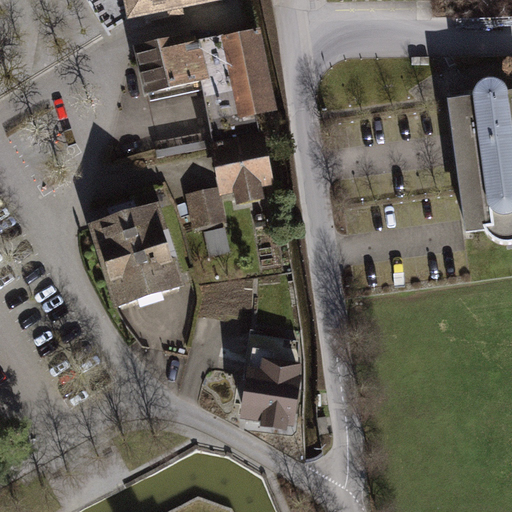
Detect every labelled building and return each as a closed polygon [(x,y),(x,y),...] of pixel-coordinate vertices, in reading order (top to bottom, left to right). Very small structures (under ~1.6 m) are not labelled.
[(222,34),(239,116),(277,108),(260,26),(222,34)] [(181,36),(134,46),(144,93),(208,79),(200,40),(183,44),(181,36)] [(473,99),(447,102),(465,234),(485,233),(489,238),(497,245),(506,246),(511,245),(511,92),(508,93),(503,83),(492,79),(482,80),(475,87),(473,99)] [(265,127),(210,141),(223,193),(278,179),(265,127)] [(188,198),(193,231),(225,226),(220,193),(188,198)] [(93,222),(117,305),(185,285),(161,202),(93,222)] [(308,376),(249,366),(240,422),(299,431),(308,376)]
